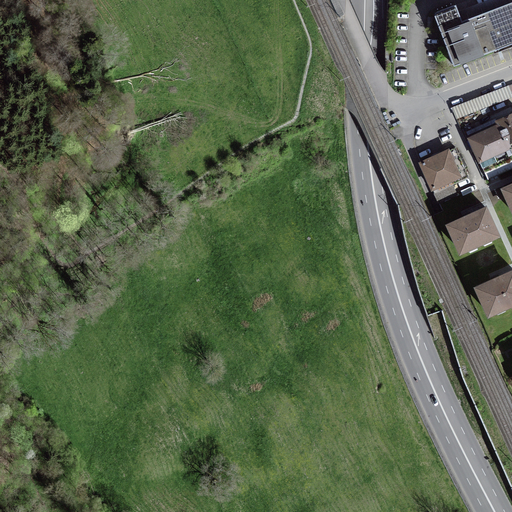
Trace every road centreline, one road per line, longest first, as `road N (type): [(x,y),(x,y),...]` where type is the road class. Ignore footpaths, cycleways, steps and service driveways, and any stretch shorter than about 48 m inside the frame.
road 1 (secondary): [(365,0),(367,143),(380,228),(416,349),(493,511)]
road 2 (track): [(87,255),(60,223),(60,109),(25,0)]
road 3 (residential): [(511,75),(443,100),(399,105),(375,77),(341,0)]
